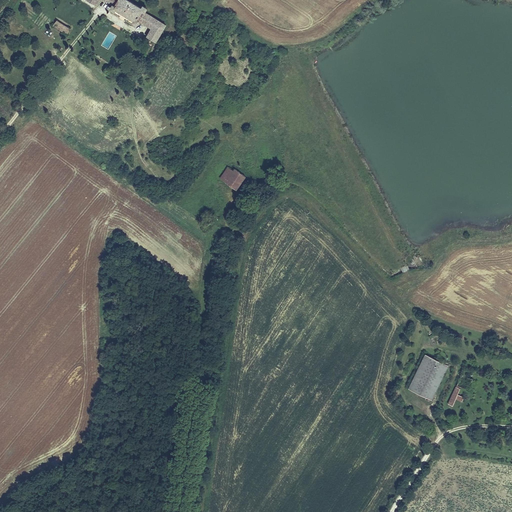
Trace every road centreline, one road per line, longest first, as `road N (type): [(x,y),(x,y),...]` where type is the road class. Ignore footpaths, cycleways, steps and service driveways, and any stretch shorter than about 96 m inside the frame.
road 1 (track): [(193,511),(231,284),(269,198),(306,197),(425,326),(404,383),(441,430)]
road 2 (track): [(390,288),(405,276),(406,263),(289,50)]
road 3 (track): [(388,511),(441,430),(476,421),(511,426)]
